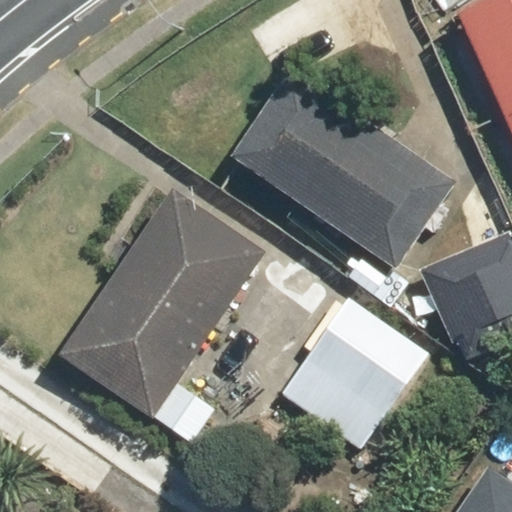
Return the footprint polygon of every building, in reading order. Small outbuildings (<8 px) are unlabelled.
[(511,0),(481,0),(469,5),(511,109),(511,0)] [(300,78),(248,153),(401,258),(453,184),(300,78)] [(183,189),(72,351),(158,409),(268,247),(183,189)] [(511,228),(425,266),(464,357),(511,335),(511,228)] [(349,303),(288,397),(365,447),(426,353),(349,303)] [(511,511),(511,478),(496,468),(467,511),(511,511)]
